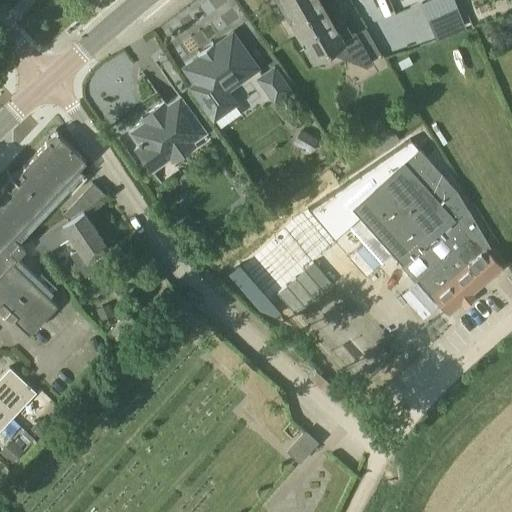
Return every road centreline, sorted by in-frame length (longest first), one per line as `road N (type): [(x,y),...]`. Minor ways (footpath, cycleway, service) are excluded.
road 1 (residential): [(380,453),(191,286),(53,78)]
road 2 (residential): [(380,453),(440,381),(511,320)]
road 3 (tertiary): [(53,78),(145,0)]
